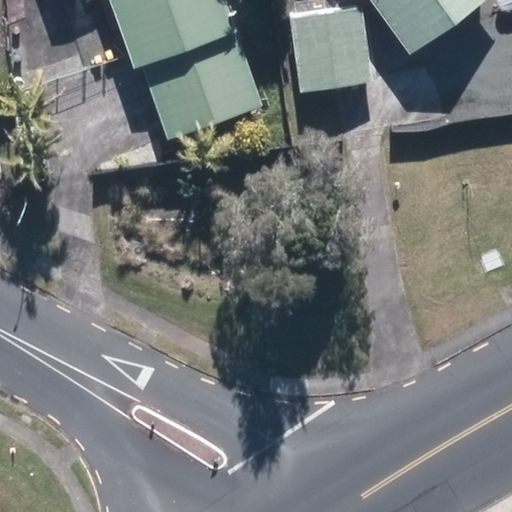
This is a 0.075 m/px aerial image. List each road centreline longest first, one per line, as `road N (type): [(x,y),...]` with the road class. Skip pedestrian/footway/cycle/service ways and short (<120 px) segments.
road 1 (residential): [(4,334),(403,469)]
road 2 (residential): [(172,511),(4,334)]
road 3 (secondary): [(511,410),(403,469)]
